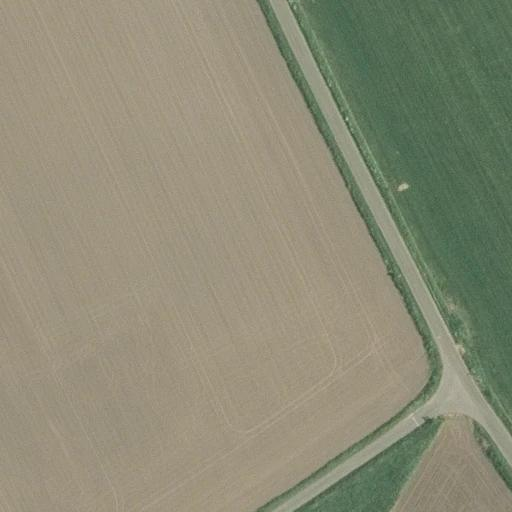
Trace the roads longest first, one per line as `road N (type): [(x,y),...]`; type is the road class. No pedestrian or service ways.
road 1 (unclassified): [(468,386),(277,0)]
road 2 (unclassified): [(279,511),(468,386)]
